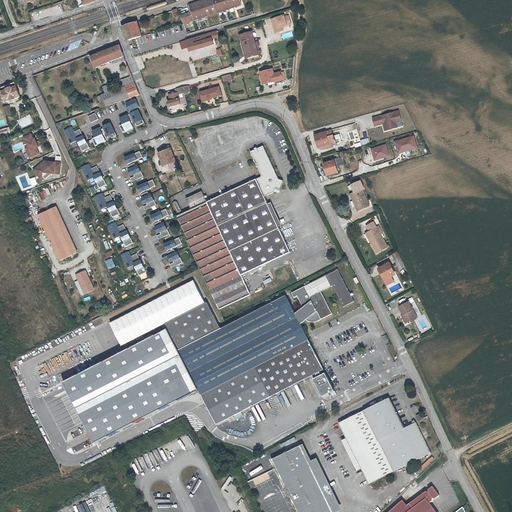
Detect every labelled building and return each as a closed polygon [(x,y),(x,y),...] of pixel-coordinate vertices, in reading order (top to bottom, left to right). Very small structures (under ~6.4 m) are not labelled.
[(78,7),(75,0),(70,0),(61,3),(64,11),(78,7)] [(195,12),(192,12),(183,16),(185,22),(242,4),(240,0),(205,0),(192,4),(195,12)] [(146,8),(147,10),(151,10),(163,5),(167,3),(166,2),(162,2),(149,6),(146,8)] [(285,15),(272,19),(276,33),(280,31),(279,30),(283,28),(282,26),(287,24),(287,23),(291,22),(289,16),(285,17),(285,15)] [(127,41),(142,37),(137,22),(123,27),(127,41)] [(218,30),(205,34),(207,39),(213,38),(220,36),(218,30)] [(240,36),(243,43),(246,43),(250,59),(260,56),(253,33),(240,36)] [(207,39),(205,34),(180,41),(182,49),(189,47),(190,51),(214,44),(213,38),(207,39)] [(96,55),(95,53),(90,55),(95,68),(125,57),(120,45),(96,55)] [(275,74),(274,69),(259,72),(263,87),(283,81),(281,73),(275,74)] [(98,97),(102,109),(106,107),(122,101),(140,95),(133,78),(104,88),(106,94),(98,97)] [(15,82),(0,87),(0,90),(0,92),(1,92),(3,91),(7,101),(21,96),(15,82)] [(183,91),(189,90),(188,85),(177,88),(178,93),(183,91)] [(210,90),(209,89),(201,91),(203,101),(212,98),(212,96),(214,95),(214,97),(222,95),(219,86),(212,88),(212,89),(210,90)] [(170,95),(172,101),(169,101),(170,107),(181,104),(178,92),(170,95)] [(132,99),(125,101),(130,112),(139,108),(136,100),(133,101),(132,99)] [(10,106),(3,108),(5,115),(11,113),(10,106)] [(138,111),(130,114),(136,127),(144,123),(138,111)] [(400,111),(375,118),(374,118),(376,125),(385,123),(387,122),(389,129),(399,127),(397,122),(403,120),(400,111)] [(96,113),(85,118),(88,124),(99,119),(96,113)] [(127,115),(119,119),(122,125),(119,126),(123,134),(134,129),(127,115)] [(111,124),(103,127),(109,140),(117,136),(111,124)] [(72,127),(64,131),(70,144),(77,141),(79,147),(80,146),(82,152),(90,148),(87,143),(84,136),(83,136),(80,130),(74,132),(72,127)] [(99,128),(91,132),(94,138),(92,139),(95,147),(106,142),(99,128)] [(336,144),(332,130),(314,135),(318,149),(336,144)] [(39,146),(35,137),(34,138),(31,133),(24,137),(28,145),(30,149),(27,151),(30,157),(39,152),(36,147),(39,146)] [(395,142),(399,155),(419,149),(415,136),(395,142)] [(257,179),(265,197),(275,192),(279,194),(285,181),(281,180),(265,146),(252,152),(262,177),(257,179)] [(354,147),(347,149),(349,156),(352,155),(351,152),(356,151),(355,147),(354,147)] [(160,154),(164,165),(169,163),(172,169),(178,166),(171,149),(160,154)] [(349,156),(347,149),(337,152),(338,156),(343,155),(344,157),(349,156)] [(140,152),(124,159),(127,166),(138,161),(137,160),(142,158),(140,152)] [(340,171),(337,159),(326,162),(329,174),(340,171)] [(45,163),(45,161),(44,161),(34,169),(42,179),(51,172),(48,172),(42,176),(37,169),(45,163)] [(51,172),(60,173),(61,163),(45,161),(45,163),(37,169),(42,176),(48,172),(51,172)] [(89,164),(81,168),(87,181),(94,178),(96,183),(97,183),(99,188),(107,185),(104,180),(101,173),(100,173),(97,166),(92,169),(89,164)] [(138,167),(128,171),(131,177),(134,176),(134,177),(130,179),(132,182),(143,177),(138,167)] [(169,179),(166,173),(159,176),(163,182),(169,179)] [(265,197),(257,179),(227,193),(207,202),(203,192),(186,199),(190,210),(177,216),(187,238),(186,239),(199,267),(279,228),(267,201),(265,197)] [(153,181),(137,187),(140,193),(155,187),(153,181)] [(43,199),(52,195),(49,189),(40,193),(43,199)] [(359,205),(356,206),(359,211),(370,206),(363,190),(352,194),(354,201),(357,200),(359,205)] [(103,193),(95,197),(101,210),(107,207),(110,213),(110,212),(113,218),(120,214),(118,209),(114,202),(111,196),(105,198),(103,193)] [(151,195),(142,200),(145,206),(148,205),(148,206),(144,208),(146,211),(156,206),(151,195)] [(77,252),(57,207),(39,215),(58,260),(77,252)] [(166,210),(151,216),(153,222),(169,216),(166,210)] [(116,223),(108,226),(114,240),(121,237),(123,242),(124,242),(126,247),(134,244),(131,239),(128,231),(127,232),(124,225),(118,228),(116,223)] [(165,224),(155,229),(158,235),(161,234),(157,236),(159,240),(170,235),(165,224)] [(374,242),(372,243),(371,243),(376,254),(389,248),(380,232),(382,231),(379,225),(369,231),(374,240),(374,242)] [(209,290),(241,275),(291,252),(279,228),(199,267),(199,268),(209,290)] [(366,232),(372,243),(374,242),(374,240),(369,231),(366,232)] [(179,239),(164,245),(166,251),(182,245),(179,239)] [(129,252),(121,256),(127,269),(134,266),(136,271),(137,271),(139,276),(147,273),(144,268),(141,261),(140,261),(137,254),(132,257),(129,252)] [(178,253),(168,257),(171,264),(174,262),(174,263),(170,265),(172,269),(183,263),(178,253)] [(106,261),(109,270),(116,267),(113,258),(106,261)] [(397,274),(390,262),(378,268),(384,280),(392,276),(397,274)] [(200,391),(217,424),(269,397),(281,391),(325,370),(301,323),(307,318),(307,319),(308,319),(309,320),(310,320),(311,321),(312,321),(313,321),(314,321),(315,321),(316,321),(316,320),(317,320),(318,320),(332,312),(321,291),(333,285),(344,306),(354,300),(351,294),(338,268),(291,292),(293,297),(297,295),(302,307),(295,313),(286,295),(220,329),(217,324),(175,346),(200,391)] [(76,275),(78,280),(74,282),(80,295),(93,289),(85,271),(76,275)] [(241,275),(209,290),(218,308),(249,293),(241,275)] [(392,276),(384,280),(387,285),(395,282),(392,276)] [(193,281),(109,324),(121,347),(165,324),(164,325),(168,332),(175,346),(217,324),(206,303),(205,304),(193,281)] [(403,316),(406,322),(416,317),(408,302),(398,307),(403,316)] [(175,346),(168,332),(66,383),(97,444),(200,391),(175,346)] [(59,356),(63,364),(69,360),(65,352),(59,356)] [(329,374),(315,381),(324,399),(338,392),(329,374)] [(404,431),(388,401),(338,426),(368,486),(431,454),(416,425),(404,431)] [(310,462),(311,461),(302,443),(299,445),(302,451),(304,451),(310,462)] [(302,451),(299,445),(270,459),(297,511),(333,511),(308,462),(310,462),(304,451),(302,451)] [(317,458),(311,461),(310,462),(308,462),(333,511),(334,511),(343,508),(317,458)] [(255,485),(270,479),(268,473),(253,480),(255,485)] [(113,511),(104,490),(91,496),(93,501),(88,503),(91,511),(97,509),(98,511),(113,511)] [(428,492),(427,491),(412,503),(416,507),(413,509),(409,511),(439,511),(432,502),(436,499),(436,497),(431,492),(428,492)] [(390,511),(409,511),(413,509),(405,499),(390,511)]
